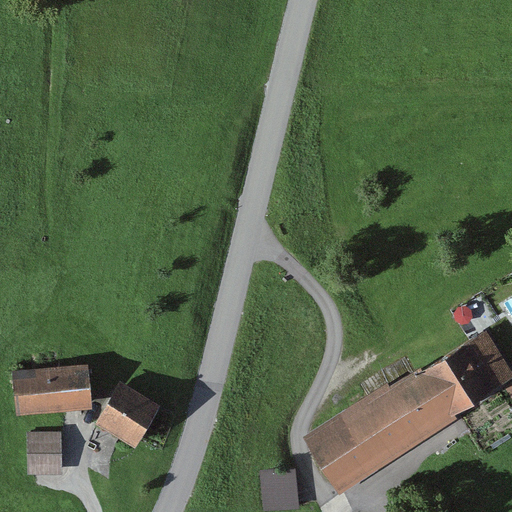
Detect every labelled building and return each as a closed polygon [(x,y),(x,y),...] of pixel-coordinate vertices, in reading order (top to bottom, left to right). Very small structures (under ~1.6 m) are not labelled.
[(511,368),(486,327),(425,365),(454,410),(511,374),(511,368)] [(391,382),(389,379),(306,433),(341,488),(456,413),(454,410),(425,365),(423,362),(391,382)] [(88,366),(14,372),(17,414),(92,407),(88,366)] [(159,400),(121,378),(96,422),(134,443),(159,400)] [(60,433),(28,434),(29,472),(61,471),(60,433)] [(295,469),(260,472),(263,509),(298,506),(295,469)]
